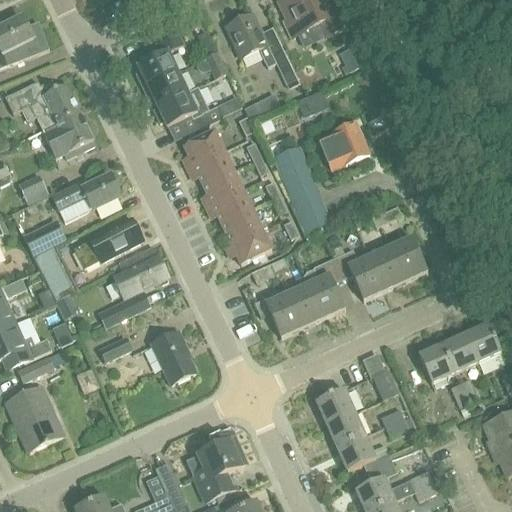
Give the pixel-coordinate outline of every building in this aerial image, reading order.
[(349,29),(336,3),(322,10),(317,0),(290,0),(280,5),(288,22),(285,23),(293,40),(296,38),(303,35),(319,27),(326,41),(349,29)] [(0,11),(0,21),(17,16),(15,7),(0,11)] [(258,54),(267,71),(278,66),(291,92),(301,87),(284,52),(273,30),(263,36),(254,18),(227,31),(242,62),(258,54)] [(0,53),(0,72),(50,54),(39,26),(26,30),(23,22),(0,32),(0,51),(1,53),(0,53)] [(158,48),(163,59),(138,71),(141,76),(137,79),(144,93),(179,76),(169,56),(185,49),(179,38),(158,48)] [(356,52),(341,58),(349,77),(357,74),(374,65),(367,52),(359,57),(356,52)] [(227,77),(218,58),(208,62),(207,63),(216,82),(227,77)] [(158,111),(188,96),(179,76),(144,93),(150,105),(154,103),(158,111)] [(43,133),(79,117),(66,89),(56,94),(52,85),(40,91),(38,86),(6,102),(14,119),(22,115),(27,126),(37,121),(38,121),(43,133)] [(188,96),(158,111),(159,113),(154,115),(161,128),(165,126),(167,130),(191,119),(192,123),(198,134),(224,121),(218,110),(209,115),(197,91),(188,96)] [(244,112),(250,124),(264,117),(258,105),(244,112)] [(93,144),(79,117),(43,133),(51,148),(57,162),(63,159),(66,163),(94,150),(92,145),(93,144)] [(246,140),(254,136),(247,122),(239,126),(246,140)] [(332,175),(369,159),(356,127),(319,143),(332,175)] [(185,168),(188,175),(224,157),(214,138),(185,152),(189,161),(187,167),(185,168)] [(247,151),(254,166),(262,163),(255,148),(247,151)] [(331,225),(299,151),(273,162),(305,236),(331,225)] [(203,191),(233,176),(224,157),(188,175),(191,181),(193,180),(199,182),(203,191)] [(0,195),(0,194),(0,191),(12,185),(11,179),(4,162),(0,163),(0,195)] [(262,163),(254,166),(261,180),(269,176),(262,163)] [(243,196),(233,176),(203,191),(208,200),(205,205),(203,206),(206,213),(243,196)] [(19,189),(26,204),(47,194),(39,179),(19,189)] [(93,214),(121,200),(110,179),(88,189),(85,184),(65,194),(52,200),(59,214),(71,208),(87,201),(92,213),(93,214)] [(273,205),(281,201),(274,186),(266,190),(273,205)] [(217,221),(222,230),(252,216),(243,196),(206,213),(210,220),(212,219),(217,221)] [(288,215),(281,201),(273,205),(280,219),(288,215)] [(373,222),(376,231),(402,220),(398,211),(373,222)] [(252,216),(222,230),(226,240),(225,244),(222,245),(225,252),(261,235),(252,216)] [(75,254),(84,273),(100,265),(101,266),(142,245),(131,223),(90,245),(90,246),(75,254)] [(33,261),(53,251),(66,245),(56,225),(23,240),(33,261)] [(293,225),(285,229),(291,243),(299,239),(293,225)] [(261,235),(225,252),(228,259),(231,258),(236,260),(241,269),(271,255),(261,235)] [(390,252),(405,286),(426,276),(411,243),(390,252)] [(365,254),(368,262),(384,296),(405,286),(390,252),(379,257),(375,250),(365,254)] [(134,260),(120,268),(125,278),(115,284),(124,302),(167,281),(152,252),(134,260)] [(337,271),(343,284),(351,280),(362,305),(384,296),(368,262),(358,267),(353,255),(344,259),(333,263),(337,271)] [(283,263),(272,268),(277,278),(278,277),(278,276),(288,272),(283,263)] [(333,289),(343,284),(337,271),(333,263),(313,273),(319,285),(308,290),(323,323),(344,314),(333,289)] [(286,300),(302,333),(323,323),(308,290),(304,281),(296,285),(300,294),(286,300)] [(0,334),(16,327),(6,303),(27,293),(22,282),(0,291),(0,334)] [(302,333),(286,300),(278,304),(275,297),(263,302),(264,304),(254,309),(260,322),(269,318),(280,343),(302,333)] [(126,306),(110,314),(116,326),(132,319),(126,306)] [(28,352),(16,327),(0,334),(0,364),(1,364),(6,374),(52,353),(47,343),(28,352)] [(465,339),(477,367),(501,357),(488,328),(465,339)] [(62,351),(74,345),(67,331),(55,337),(62,351)] [(179,336),(151,349),(171,389),(196,378),(185,355),(187,354),(179,336)] [(442,349),(454,377),(477,367),(465,339),(442,349)] [(99,355),(105,368),(132,355),(126,341),(99,355)] [(431,388),(454,377),(442,349),(418,359),(431,388)] [(55,373),(54,371),(49,361),(18,375),(23,387),(55,373)] [(77,389),(91,384),(85,368),(72,373),(77,389)] [(384,375),(373,380),(383,404),(399,397),(388,373),(384,375)] [(509,401),(511,399),(511,380),(511,377),(501,381),(509,401)] [(459,389),(467,408),(477,404),(469,385),(459,389)] [(458,412),(467,408),(459,389),(450,393),(458,412)] [(23,433),(32,455),(64,441),(42,391),(7,407),(19,434),(23,433)] [(316,406),(326,429),(354,417),(344,393),(316,406)] [(382,422),(385,431),(404,422),(400,414),(382,422)] [(491,456),(511,446),(511,415),(483,428),(491,446),(488,448),(491,456)] [(354,417),(326,429),(337,453),(365,440),(354,417)] [(404,422),(385,431),(389,440),(408,432),(404,422)] [(234,437),(206,450),(208,455),(188,464),(206,505),(231,494),(225,479),(241,471),(241,470),(247,467),(234,437)] [(363,469),(375,463),(365,440),(337,453),(347,476),(363,469)] [(511,446),(491,456),(495,464),(499,462),(508,481),(511,479),(511,446)] [(387,458),(375,463),(363,469),(371,487),(355,494),(363,511),(378,511),(394,505),(413,497),(408,486),(389,494),(384,483),(396,478),(387,458)] [(415,496),(434,487),(428,475),(409,484),(415,496)] [(435,490),(434,487),(415,496),(419,505),(438,497),(435,490)] [(188,511),(178,490),(165,495),(168,501),(172,511),(188,511)] [(156,506),(141,511),(172,511),(164,495),(153,500),(156,506)] [(122,511),(120,508),(111,511),(110,511),(106,502),(83,511),(122,511)]
